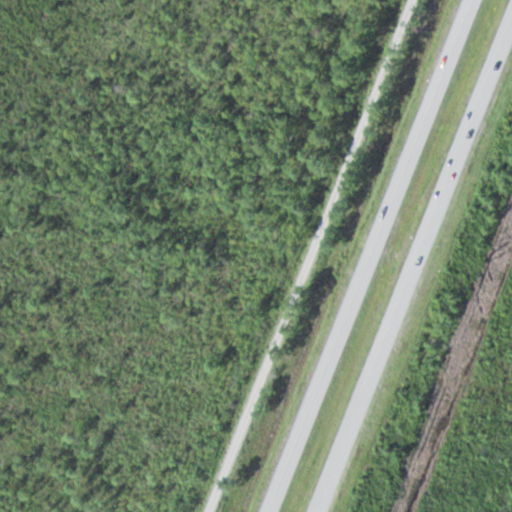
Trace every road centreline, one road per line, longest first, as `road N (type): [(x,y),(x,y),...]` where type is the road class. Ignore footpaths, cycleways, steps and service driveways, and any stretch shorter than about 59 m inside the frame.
road 1 (trunk): [(471,0),(268,511)]
road 2 (trunk): [(314,511),(511,14)]
